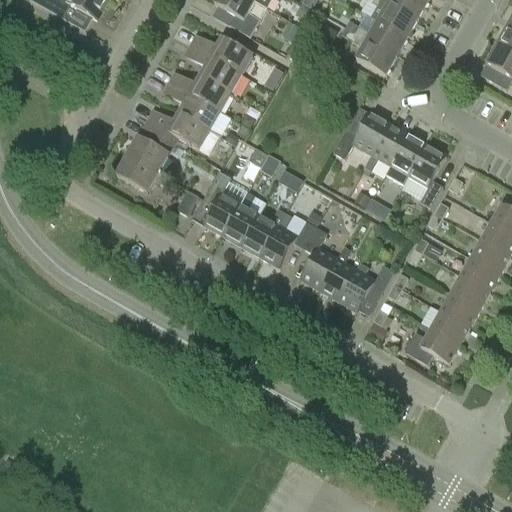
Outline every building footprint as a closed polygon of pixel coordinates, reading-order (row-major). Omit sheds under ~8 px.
[(64,0),(63,3),(57,0),(30,0),(28,4),(61,22),(69,9),(96,24),(107,5),(98,0),(64,0)] [(213,21),(229,30),(250,42),(259,25),(257,24),(265,11),(245,0),(218,0),(215,8),(219,10),(213,21)] [(245,0),(265,11),(267,12),(273,0),(245,0)] [(308,0),(303,8),(313,13),(317,6),(308,0)] [(366,19),(407,42),(418,24),(376,0),(376,1),(375,0),(370,0),(361,15),(366,19)] [(376,0),(418,24),(429,5),(420,0),(376,0)] [(312,16),(302,10),(296,21),(306,26),(312,16)] [(407,42),(366,19),(360,30),(349,24),(345,32),(397,61),(407,42)] [(312,42),(330,51),(338,35),(321,26),(312,42)] [(294,28),(286,43),(294,47),(302,32),(294,28)] [(511,32),(508,30),(498,49),(511,57),(511,32)] [(342,38),(363,52),(356,64),(386,80),(397,61),(345,32),(342,38)] [(191,49),(242,79),(253,59),(223,42),(218,51),(197,39),(191,49)] [(201,80),(232,97),(242,79),(191,49),(185,60),(206,72),(201,80)] [(507,94),(511,84),(511,57),(498,49),(487,69),(492,72),(486,82),(507,94)] [(169,87),(221,116),(232,97),(201,80),(196,88),(175,77),(169,87)] [(273,94),(278,85),(269,80),(263,89),(273,94)] [(230,124),(220,118),(221,116),(169,87),(163,97),(184,109),(180,118),(219,140),(220,141),(230,124)] [(353,149),(372,159),(390,128),(370,117),(370,119),(359,113),(346,136),(334,158),(344,164),(353,149)] [(208,160),(219,140),(180,118),(175,126),(154,114),(145,130),(175,148),(178,143),(208,160)] [(246,119),(241,127),(250,133),(255,124),(246,119)] [(369,179),(371,175),(372,176),(379,164),(391,170),(409,139),(390,128),(372,159),(365,172),(363,176),(369,179)] [(128,160),(158,178),(175,148),(145,130),(128,160)] [(249,135),(241,130),(236,138),(244,143),(249,135)] [(404,191),(409,181),(427,149),(409,139),(391,170),(385,180),(404,191)] [(420,207),(431,213),(443,191),(433,185),(447,160),(427,149),(409,181),(428,192),(420,207)] [(249,165),(254,168),(261,172),(269,160),(256,153),(249,165)] [(152,188),(161,193),(167,183),(158,178),(128,160),(117,180),(147,197),(152,188)] [(270,182),(279,166),(269,160),(260,176),(270,182)] [(279,186),(288,191),(294,180),(285,175),(279,186)] [(223,240),(241,208),(222,198),(231,183),(220,177),(207,199),(195,221),(205,227),(204,229),(223,240)] [(457,198),(463,187),(455,182),(448,194),(457,198)] [(188,220),(199,201),(188,194),(177,214),(188,220)] [(242,251),(260,219),(248,213),(255,200),(248,196),(241,208),(223,240),(242,251)] [(354,206),(366,213),(371,203),(372,202),(360,196),(354,206)] [(434,218),(443,223),(449,212),(441,207),(434,218)] [(381,209),(376,220),(384,225),(390,214),(381,209)] [(492,227),(511,238),(511,214),(502,209),(492,227)] [(261,261),(286,217),(278,213),(271,226),(260,219),(242,251),(261,261)] [(309,227),(295,219),(293,222),(286,217),(261,261),(280,272),(294,248),(304,254),(317,232),(309,227)] [(443,223),(434,218),(428,230),(436,235),(443,223)] [(309,227),(317,232),(322,223),(314,219),(309,227)] [(511,258),(511,238),(492,227),(482,245),(510,261),(511,258)] [(337,263),(319,253),(327,238),(317,232),(304,254),(314,259),(300,284),(320,295),(337,263)] [(414,254),(423,259),(429,247),(421,242),(414,254)] [(510,261),(482,245),(472,263),(500,279),(510,261)] [(338,306),(357,274),(345,268),(352,255),(345,251),(337,263),(320,295),(338,306)] [(423,259),(414,254),(407,265),(416,270),(423,259)] [(500,279),(472,263),(462,281),(490,297),(500,279)] [(384,270),(375,285),(365,279),(369,272),(361,267),(357,274),(338,306),(358,317),(360,313),(370,319),(395,276),(384,270)] [(394,289),(402,294),(409,283),(401,278),(394,289)] [(490,297),(462,281),(451,298),(480,315),(490,297)] [(402,294),(394,289),(387,301),(396,305),(402,294)] [(480,315),(451,298),(441,316),(470,333),(480,315)] [(382,330),(388,319),(380,314),(373,326),(374,326),(380,329),(382,330)] [(470,333),(441,316),(431,334),(460,350),(470,333)] [(388,334),(386,333),(382,330),(380,329),(374,326),(367,338),(382,347),(388,334)] [(428,370),(434,360),(449,369),(460,350),(431,334),(426,343),(416,337),(405,357),(428,370)]
